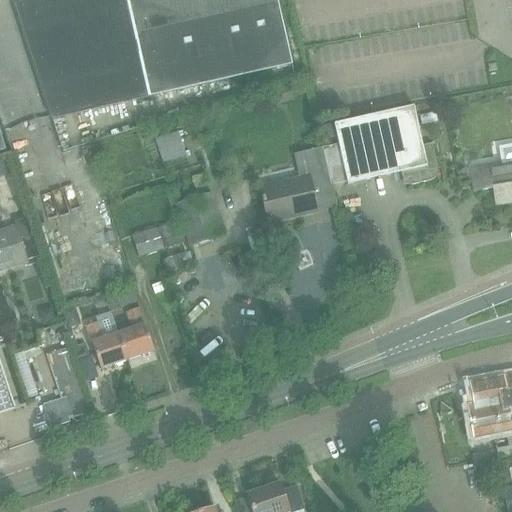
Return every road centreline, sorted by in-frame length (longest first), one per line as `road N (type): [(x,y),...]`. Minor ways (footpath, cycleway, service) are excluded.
road 1 (secondary): [(0,502),(406,346)]
road 2 (residential): [(61,511),(421,381)]
road 3 (unknown): [(0,35),(69,274)]
